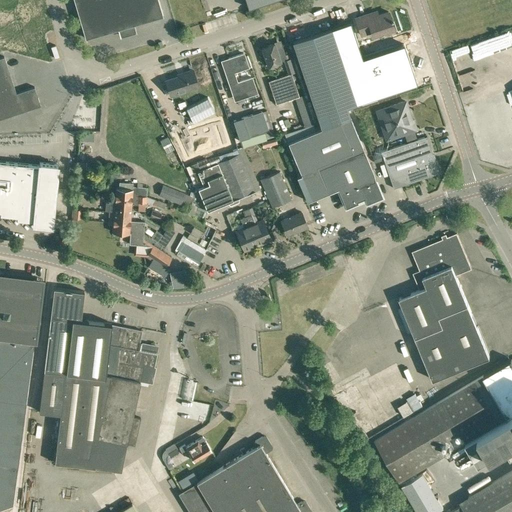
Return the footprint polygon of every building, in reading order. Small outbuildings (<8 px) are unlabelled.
[(28,0),(0,0),(0,22),(31,16),(28,0)] [(130,28),(129,26),(162,16),(157,0),(74,0),(85,38),(122,28),(123,30),(130,28)] [(366,14),(355,18),(361,35),(371,32),(372,35),(382,32),(394,28),(391,19),(388,11),(367,18),(366,14)] [(366,202),(382,196),(375,179),(374,173),(350,116),(347,106),(356,103),(355,102),(404,86),(396,61),(347,78),(331,28),(292,40),(321,128),(288,142),(311,199),(329,192),(338,188),(345,206),(365,198),(366,202)] [(276,49),(276,48),(274,43),(262,48),(268,66),(283,60),(288,74),(291,73),(297,71),(292,57),(290,58),(289,54),(285,55),(282,47),(276,49)] [(237,82),(233,69),(247,64),(244,54),(222,61),(232,95),(255,87),(251,78),(237,82)] [(15,89),(4,56),(0,57),(0,118),(41,105),(34,87),(21,91),(19,87),(15,89)] [(170,96),(197,87),(192,71),(183,74),(183,75),(165,81),(170,96)] [(291,73),(288,74),(268,81),(276,105),(295,98),(304,127),(313,124),(304,94),(299,96),(291,73)] [(185,100),(177,102),(179,108),(186,106),(185,100)] [(412,121),(405,102),(377,111),(387,139),(414,129),(413,125),(414,124),(413,121),(412,121)] [(267,110),(262,112),(261,112),(233,121),(239,140),(240,139),(240,141),(262,134),(264,139),(275,136),(267,110)] [(503,122),(511,119),(511,113),(511,112),(501,115),(503,122)] [(93,141),(93,134),(83,133),(83,140),(93,141)] [(433,153),(427,136),(381,151),(393,188),(439,172),(434,158),(435,157),(434,153),(433,153)] [(263,148),(277,144),(275,138),(262,142),(263,148)] [(232,151),(232,149),(203,159),(204,160),(186,167),(196,190),(199,189),(208,210),(227,202),(230,205),(239,202),(239,197),(260,189),(243,147),(232,151)] [(375,162),(382,160),(379,153),(373,155),(375,162)] [(0,214),(17,216),(16,219),(34,221),(33,224),(51,225),(57,164),(39,162),(39,165),(0,161),(0,214)] [(272,207),(291,199),(280,171),(260,179),(272,207)] [(116,188),(115,197),(132,199),(132,196),(138,196),(147,197),(147,187),(141,187),(141,185),(138,185),(138,186),(132,186),(133,183),(120,182),(119,188),(116,188)] [(180,204),(185,193),(163,184),(158,195),(180,204)] [(146,203),(147,197),(138,196),(132,196),(132,199),(115,197),(114,212),(109,212),(114,213),(122,213),(122,207),(131,208),(132,204),(138,204),(138,202),(146,203)] [(157,200),(156,199),(155,199),(153,204),(164,209),(167,203),(158,199),(157,200)] [(130,220),(131,208),(122,207),(122,213),(114,213),(109,212),(109,222),(113,222),(130,224),(130,227),(136,227),(144,228),(144,221),(130,220)] [(246,216),(258,245),(271,240),(262,219),(258,221),(252,207),(243,211),(245,217),(246,216)] [(77,208),(76,218),(84,219),(86,210),(77,208)] [(162,222),(162,221),(165,215),(162,214),(162,213),(152,210),(150,216),(158,220),(158,221),(162,222)] [(295,232),(308,227),(302,212),(281,221),(287,235),(294,231),(295,232)] [(245,251),(258,245),(246,216),(245,217),(240,219),(243,224),(240,225),(241,228),(236,230),(245,251)] [(113,222),(112,232),(121,233),(123,234),(128,234),(129,233),(130,233),(129,244),(134,244),(133,255),(148,256),(156,246),(143,238),(144,228),(136,227),(130,227),(130,224),(113,222)] [(193,226),(190,232),(199,237),(202,231),(193,226)] [(161,234),(155,230),(151,237),(157,241),(161,234)] [(472,268),(457,233),(447,236),(446,234),(441,235),(443,238),(412,251),(420,270),(413,273),(420,289),(399,297),(433,380),(489,357),(456,275),(472,268)] [(179,250),(176,254),(197,267),(204,253),(203,253),(205,248),(204,248),(183,236),(181,240),(182,241),(177,249),(179,250)] [(152,259),(148,266),(157,272),(161,264),(157,261),(163,251),(156,246),(148,256),(152,259)] [(0,510),(13,506),(42,280),(0,274),(0,510)] [(152,383),(156,366),(154,366),(159,345),(140,341),(142,330),(111,324),(111,323),(81,319),(84,291),(54,288),(51,307),(39,411),(60,414),(56,452),(55,462),(121,470),(125,447),(126,443),(127,443),(135,444),(140,417),(133,415),(139,384),(147,386),(148,382),(152,383)] [(511,359),(511,358),(375,439),(399,481),(446,453),(440,442),(460,430),(479,463),(490,457),(506,447),(511,455),(511,454),(511,359)] [(191,379),(185,394),(194,397),(200,382),(191,379)] [(412,397),(417,408),(425,404),(420,393),(412,397)] [(412,400),(402,406),(408,416),(417,410),(412,400)] [(189,411),(187,419),(201,422),(205,407),(185,402),(183,410),(189,411)] [(297,504),(266,452),(272,449),(272,446),(266,436),(263,436),(254,442),(253,444),(254,447),(196,482),(178,493),(189,511),(311,511),(312,511),(306,501),(303,500),(297,504)] [(211,450),(203,436),(198,439),(196,437),(179,447),(183,453),(188,450),(194,461),(201,457),(201,458),(207,454),(206,454),(211,450)] [(169,469),(173,466),(168,457),(168,454),(177,448),(175,444),(166,449),(163,451),(162,453),(162,455),(162,457),(162,458),(169,469)] [(511,511),(511,470),(461,501),(463,505),(450,511),(511,511)] [(417,511),(435,511),(444,507),(423,473),(402,485),(417,511)]
